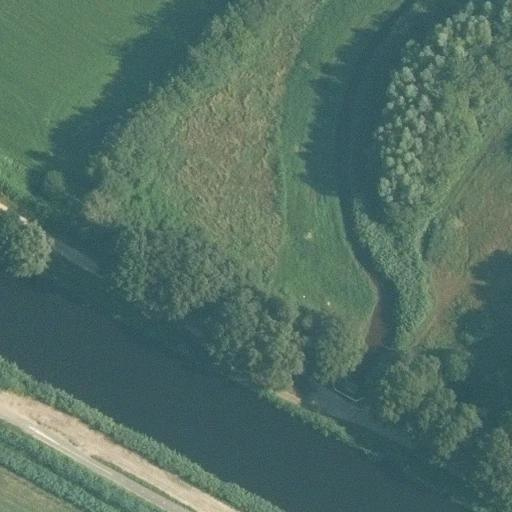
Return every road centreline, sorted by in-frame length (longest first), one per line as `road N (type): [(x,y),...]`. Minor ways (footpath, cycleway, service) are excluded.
road 1 (track): [(0,216),(511,506)]
road 2 (track): [(233,511),(41,406),(3,411)]
